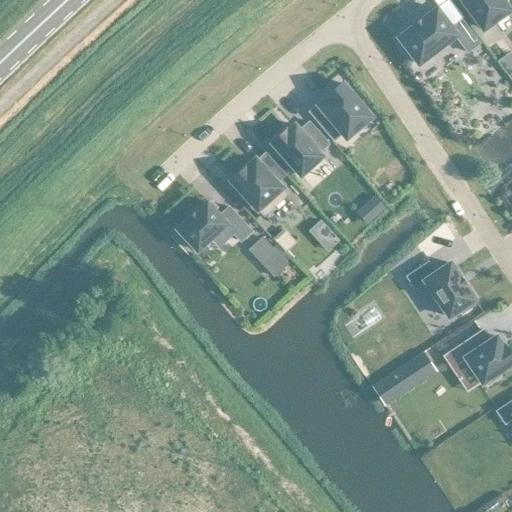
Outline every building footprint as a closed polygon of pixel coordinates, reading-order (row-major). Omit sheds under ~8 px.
[(511,0),(468,0),(466,2),(491,37),(511,22),(511,12),(511,11),(511,0)] [(459,37),(444,18),(406,47),(408,50),(405,52),(414,63),(417,61),(426,73),(463,45),(476,61),(487,53),(469,29),(459,37)] [(351,142),(354,146),(378,126),(349,92),(334,105),(336,107),(327,114),(332,120),(322,128),(341,150),(351,142)] [(293,139),(279,152),(308,185),(330,165),(327,162),(336,153),(317,131),(307,140),(303,134),(295,141),(293,139)] [(272,225),(295,204),(284,192),(293,183),(274,162),(264,170),(263,169),(255,177),(253,175),(238,189),(272,225)] [(383,205),(375,212),(386,223),(393,216),(383,205)] [(205,260),(233,234),(249,250),(259,241),(237,216),(227,225),(215,211),(185,238),(188,241),(185,244),(195,254),(197,252),(205,260)] [(291,238),(281,248),(294,261),(304,251),(291,238)] [(270,247),(264,253),(272,262),(266,268),(282,286),(295,273),(270,247)] [(457,326),(468,319),(470,322),(482,314),(480,311),(483,309),(458,272),(443,282),(436,272),(415,286),(423,298),(433,291),(457,326)] [(504,346),(498,350),(491,339),(457,362),(465,374),(474,368),(490,392),(493,391),(495,394),(507,386),(505,383),(511,378),(511,354),(511,355),(504,346)] [(431,362),(381,395),(394,414),(444,381),(431,362)]
